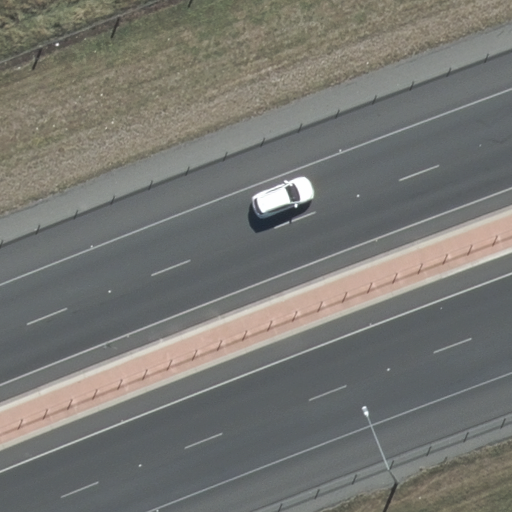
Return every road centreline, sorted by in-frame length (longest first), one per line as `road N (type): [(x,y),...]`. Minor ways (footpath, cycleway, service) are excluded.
road 1 (motorway): [(0,333),(511,138)]
road 2 (motorway): [(511,317),(19,511)]
